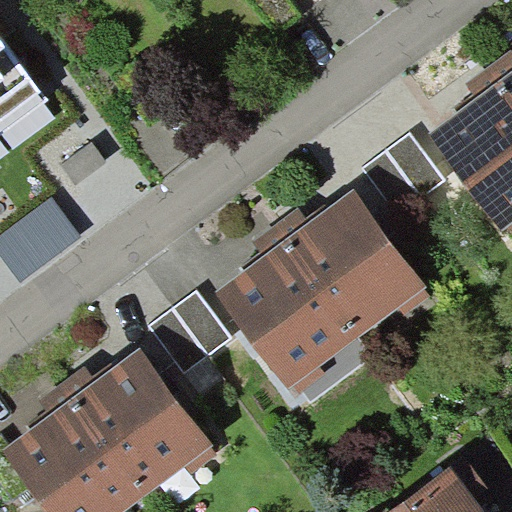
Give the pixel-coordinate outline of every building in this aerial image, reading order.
[(289,0),(249,0),(274,33),(300,14),(289,0)] [(0,116),(44,84),(0,23),(0,116)] [(137,58),(113,76),(149,124),(173,106),(137,58)] [(511,228),(511,71),(424,135),(499,238),(511,228)] [(410,131),(363,167),(399,213),(445,178),(410,131)] [(93,139),(60,164),(85,198),(119,173),(93,139)] [(352,192),(208,292),(289,407),(432,307),(352,192)] [(196,290),(149,324),(185,373),(232,339),(196,290)] [(137,345),(0,440),(0,445),(46,511),(123,511),(211,451),(137,345)] [(483,511),(449,464),(381,511),(483,511)]
